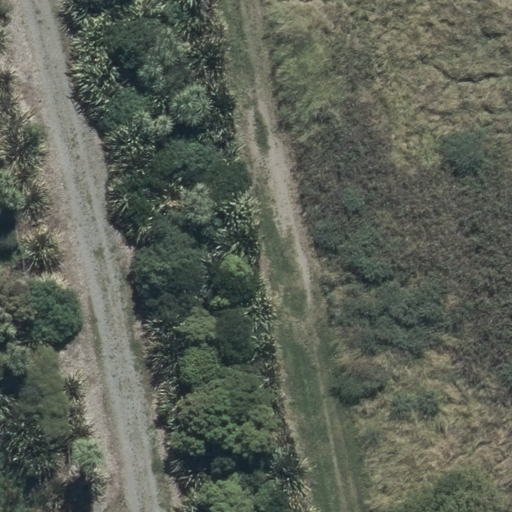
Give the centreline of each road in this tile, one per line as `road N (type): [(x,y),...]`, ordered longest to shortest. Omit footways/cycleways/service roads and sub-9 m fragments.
road 1 (track): [(35,0),(149,511)]
road 2 (track): [(381,511),(288,0)]
